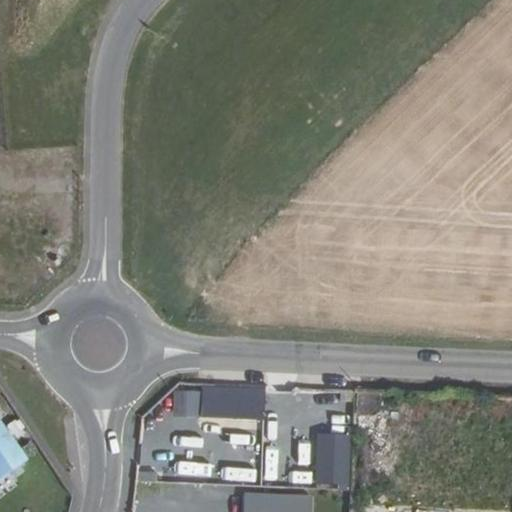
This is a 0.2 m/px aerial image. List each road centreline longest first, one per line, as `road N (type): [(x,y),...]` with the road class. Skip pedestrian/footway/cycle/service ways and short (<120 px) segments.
road 1 (tertiary): [(511,367),(147,357)]
road 2 (unclassified): [(99,298),(108,82),(120,38),(147,0)]
